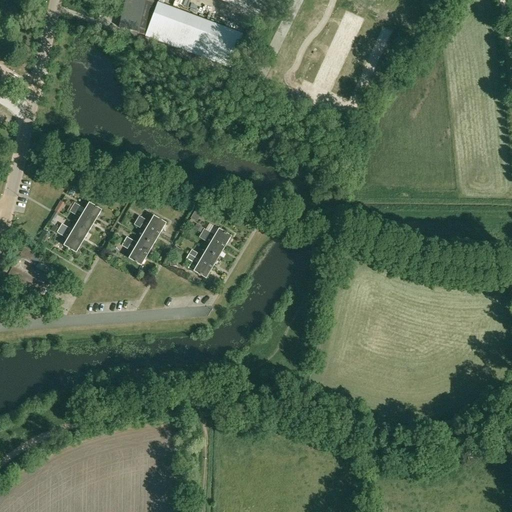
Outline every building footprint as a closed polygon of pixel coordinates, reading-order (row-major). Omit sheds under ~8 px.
[(125,0),(119,28),(139,32),(140,28),(147,31),(145,37),(230,69),(243,34),(169,7),(158,2),(157,5),(146,1),(146,0),(125,0)] [(72,209),(95,223),(101,212),(89,205),(85,211),(74,205),(72,209)] [(80,220),(76,226),(89,233),(95,223),(72,209),(69,213),(75,217),(80,220)] [(198,222),(201,217),(204,211),(197,209),(191,218),(198,222)] [(142,226),(147,228),(160,236),(166,225),(154,218),(150,224),(139,218),(136,222),(142,226)] [(194,229),(200,233),(203,228),(197,224),(194,229)] [(82,244),(89,233),(76,226),(72,232),(62,226),(59,230),(82,244)] [(160,236),(147,228),(141,239),(153,246),(160,236)] [(82,244),(59,230),(57,235),(67,241),(64,247),(76,255),(82,244)] [(201,235),(225,248),(231,238),(219,230),(215,237),(204,230),(201,235)] [(210,244),(206,252),(219,259),(225,248),(201,235),(199,238),(210,244)] [(135,249),(147,257),(153,246),(141,239),(138,244),(126,237),(124,242),(130,245),(135,249)] [(130,245),(124,242),(119,239),(116,243),(127,250),(130,245)] [(147,257),(135,249),(129,260),(141,268),(147,257)] [(206,252),(201,261),(200,262),(212,269),(219,259),(206,252)] [(195,259),(189,256),(187,259),(198,266),(194,273),(206,280),(212,269),(200,262),(201,261),(195,258),(195,259)] [(41,257),(36,266),(42,270),(48,260),(41,257)] [(170,268),(178,271),(176,258),(169,260),(170,268)]
